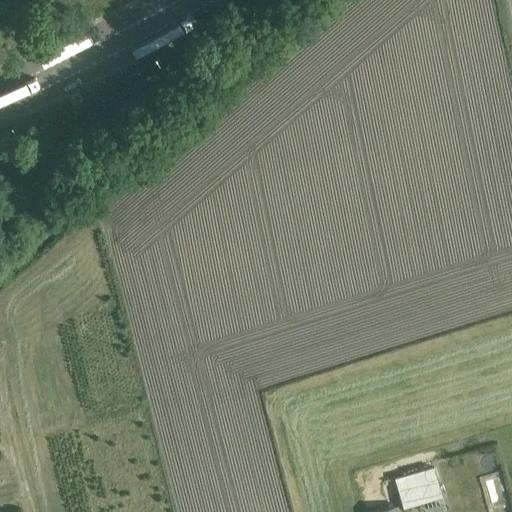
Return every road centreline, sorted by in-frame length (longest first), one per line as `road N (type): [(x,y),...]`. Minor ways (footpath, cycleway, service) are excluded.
road 1 (track): [(0,308),(103,220)]
road 2 (track): [(30,511),(0,391)]
